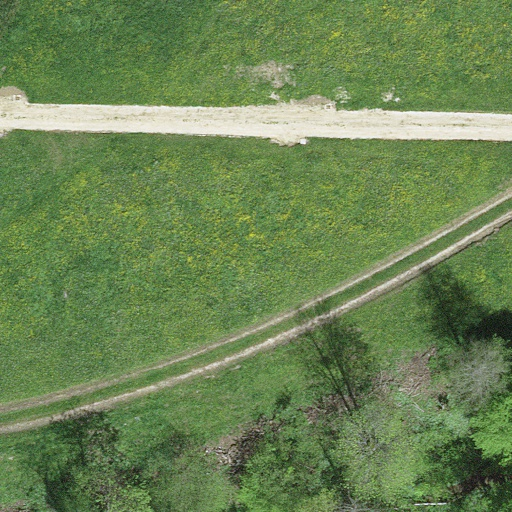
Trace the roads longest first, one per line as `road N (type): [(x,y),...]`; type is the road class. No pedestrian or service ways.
road 1 (track): [(511,203),(352,296),(135,388),(0,420)]
road 2 (track): [(0,116),(511,130)]
